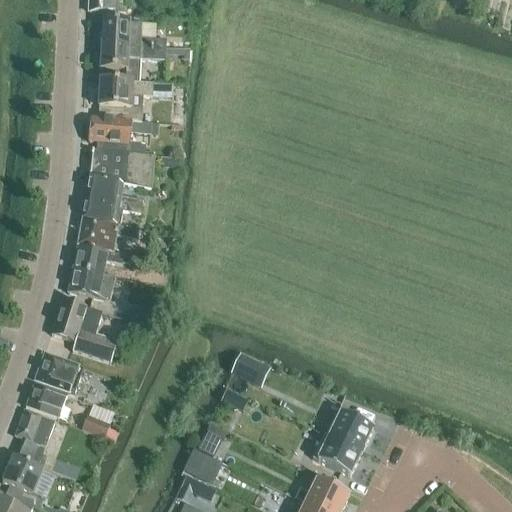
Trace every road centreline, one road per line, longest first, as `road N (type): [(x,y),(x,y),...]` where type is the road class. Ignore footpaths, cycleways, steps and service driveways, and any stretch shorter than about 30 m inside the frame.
road 1 (residential): [(0,416),(49,256),(69,0)]
road 2 (track): [(193,306),(174,377),(110,511)]
